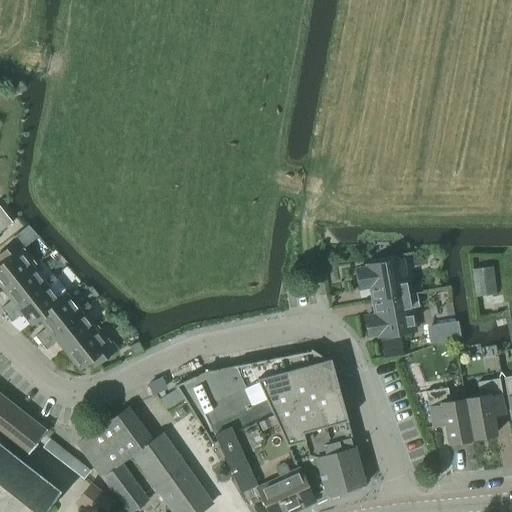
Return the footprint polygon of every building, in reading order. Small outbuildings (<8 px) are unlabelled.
[(0,230),(11,221),(0,207),(0,230)] [(31,268),(36,265),(23,248),(36,237),(27,226),(13,237),(16,241),(0,253),(0,285),(3,290),(31,268)] [(408,294),(401,259),(365,266),(366,269),(356,270),(359,288),(369,287),(372,301),(408,295),(408,294)] [(44,285),(31,268),(3,290),(11,300),(0,308),(0,309),(5,316),(44,285)] [(474,298),(495,296),(492,268),(471,270),(474,298)] [(47,288),(56,281),(54,278),(45,285),(44,285),(5,316),(10,322),(22,313),(31,324),(38,318),(38,317),(58,302),(57,301),(47,288)] [(378,337),(414,331),(410,308),(418,307),(415,293),(408,294),(408,295),(372,301),(374,316),(364,318),(367,336),(378,334),(378,337)] [(40,343),(79,313),(65,295),(57,301),(58,302),(38,317),(38,318),(46,327),(34,337),(40,343)] [(92,330),(92,329),(79,313),(40,343),(45,350),(57,341),(65,351),(92,330)] [(94,367),(115,350),(96,326),(92,329),(92,330),(65,351),(79,369),(89,361),(94,367)] [(394,345),(393,340),(380,342),(383,358),(401,354),(400,344),(394,345)] [(132,356),(142,352),(137,343),(128,347),(132,356)] [(321,357),(310,350),(310,351),(310,352),(308,352),(308,351),(305,352),(305,353),(275,359),(275,358),(272,358),(273,359),(242,365),(242,364),(240,364),(240,365),(209,371),(209,370),(207,371),(207,372),(204,372),(175,386),(175,387),(176,389),(177,389),(183,400),(184,402),(201,429),(201,430),(202,432),(203,431),(211,445),(217,442),(240,491),(250,486),(254,495),(258,494),(266,511),(294,511),(314,503),(312,498),(324,490),(315,457),(336,451),(334,443),(351,439),(347,423),(348,423),(347,421),(346,421),(330,359),(322,361),(321,357)] [(160,379),(149,384),(153,393),(164,388),(160,379)] [(471,439),(496,435),(492,417),(504,415),(497,380),(478,384),(480,396),(464,399),(471,439)] [(448,402),(446,389),(426,393),(433,428),(444,426),(447,444),(471,439),(464,399),(448,402)] [(90,471),(43,434),(46,430),(0,393),(0,511),(43,511),(60,491),(22,461),(36,443),(83,480),(90,471)] [(151,441),(127,407),(76,444),(126,511),(131,511),(147,501),(120,463),(131,456),(171,511),(199,511),(212,503),(162,433),(151,441)] [(353,447),(336,451),(315,457),(324,490),(325,496),(364,486),(353,447)] [(84,511),(106,511),(114,502),(90,483),(74,504),(84,511)]
